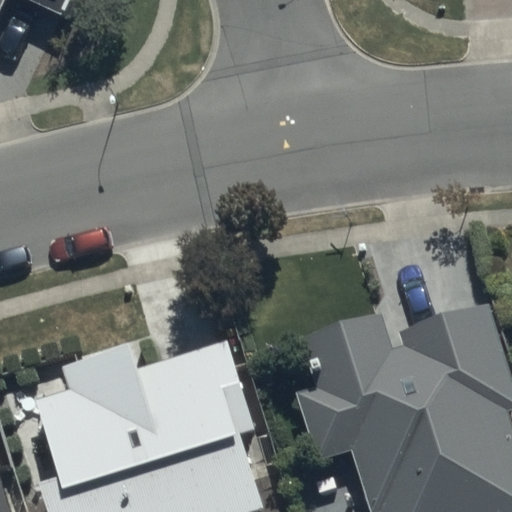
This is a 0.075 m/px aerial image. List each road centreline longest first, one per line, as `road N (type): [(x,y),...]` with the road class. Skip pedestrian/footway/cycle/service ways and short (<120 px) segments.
road 1 (residential): [(298,149),(0,219)]
road 2 (residential): [(511,129),(298,149)]
road 3 (residential): [(298,149),(271,0)]
